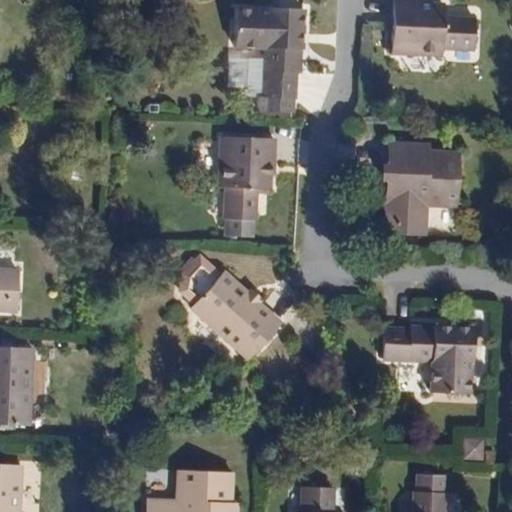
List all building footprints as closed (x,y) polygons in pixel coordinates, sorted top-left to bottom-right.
[(444,48),(478,49),(478,47),(479,17),(479,15),(446,14),(446,3),(446,1),(428,0),(427,0),(394,0),(394,26),(393,53),(393,55),(444,56),(444,54),(444,48)] [(308,15),(308,9),(306,9),(288,8),(269,8),(269,10),(255,10),(241,9),(239,9),(238,49),(245,50),(260,50),(267,50),(266,72),(265,98),(258,98),(257,112),(265,112),(266,112),(270,112),(295,113),(296,113),(297,99),(299,99),(301,99),(302,73),(304,73),(305,51),(307,52),(307,43),(307,33),(308,25),(308,15)] [(226,188),(225,222),(225,237),(227,237),(253,238),(255,238),(255,222),(257,222),(259,222),(260,189),(271,189),(273,189),(274,171),(275,171),(276,171),(276,170),(277,138),(275,138),(248,137),(221,137),(219,137),(218,188),(220,188),(226,188)] [(384,233),(384,234),(385,234),(387,234),(396,235),(427,237),(429,208),(459,210),(459,209),(463,154),(463,153),(433,151),(433,146),(433,144),(432,144),(393,142),(391,141),(389,165),(383,165),(382,166),(382,167),(382,168),(382,173),(382,178),(382,179),(382,180),(382,181),(388,182),(386,205),(384,233)] [(249,290),(227,271),(225,273),(201,252),(177,275),(176,290),(196,307),(193,310),(192,312),(250,362),(251,359),(283,323),(285,321),(262,302),(264,300),(265,299),(264,298),(253,288),(252,287),(251,288),(249,290)] [(0,311),(19,312),(20,312),(20,311),(20,310),(20,300),(22,270),(0,268),(0,311)] [(477,328),(477,326),(471,326),(460,325),(452,325),(442,325),(434,324),(434,326),(412,325),(412,327),(386,327),(386,329),(385,361),(385,362),(411,363),(433,364),(432,371),(432,385),(432,393),(472,394),(472,393),(473,379),(473,365),(476,365),(476,345),(477,328)] [(0,428),(16,429),(17,429),(17,428),(17,424),(30,424),(33,424),(36,348),(33,348),(0,346),(0,428)] [(483,439),(462,438),(461,460),(482,461),(483,439)] [(0,511),(22,511),(25,465),(22,465),(0,464),(0,511)] [(240,511),(240,504),(240,503),(239,503),(234,502),(235,472),(234,472),(179,471),(177,471),(176,501),(147,501),(146,511),(240,511)] [(448,511),(450,492),(450,475),(448,475),(418,474),(416,473),(415,491),(414,511),(448,511)] [(304,487),(303,487),(301,511),(335,511),(337,488),(335,487),(304,487)]
